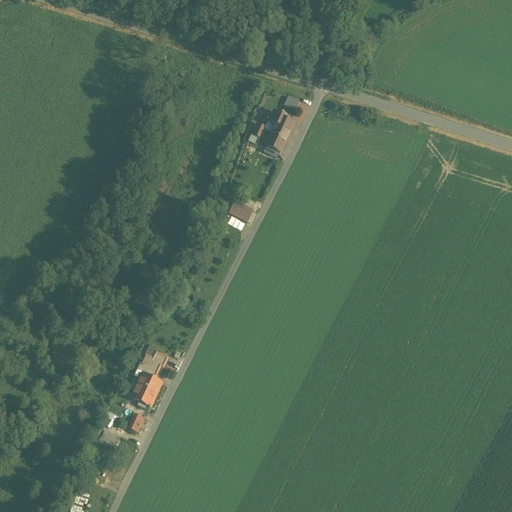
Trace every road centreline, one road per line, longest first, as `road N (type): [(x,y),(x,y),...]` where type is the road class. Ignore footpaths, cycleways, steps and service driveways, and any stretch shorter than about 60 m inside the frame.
road 1 (unclassified): [(323,84),(112,511)]
road 2 (tertiary): [(54,0),(323,84)]
road 3 (tertiary): [(323,84),(511,145)]
